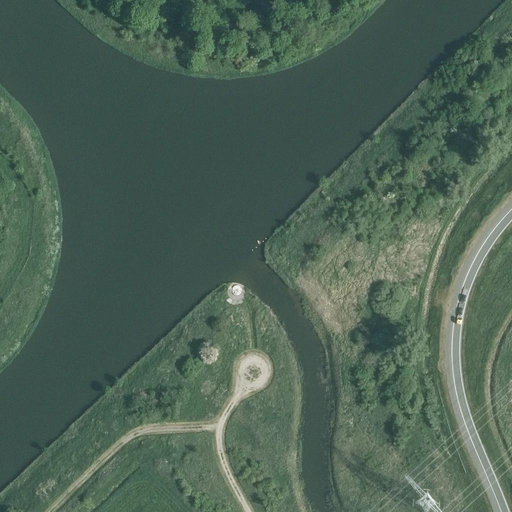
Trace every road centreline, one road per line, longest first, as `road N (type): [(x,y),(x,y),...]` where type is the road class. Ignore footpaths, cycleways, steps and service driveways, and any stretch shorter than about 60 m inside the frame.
road 1 (motorway): [(511,212),(467,277),(452,337),(468,429),(502,511)]
road 2 (track): [(50,511),(131,435),(218,426),(224,465),(248,511)]
